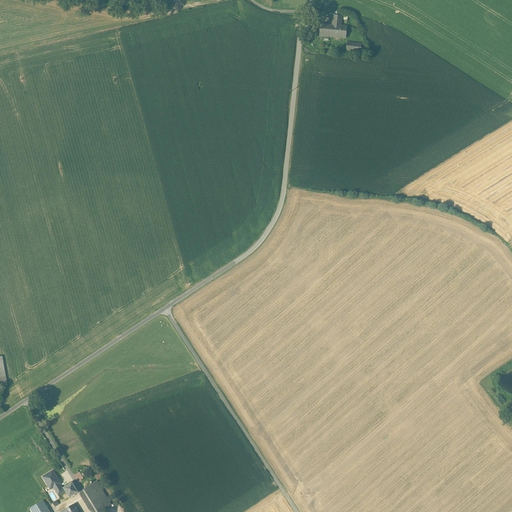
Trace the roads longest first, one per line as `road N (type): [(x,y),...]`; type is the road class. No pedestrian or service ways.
road 1 (unclassified): [(311,0),(274,219),(249,252),(164,308)]
road 2 (unclassified): [(164,308),(297,511)]
road 3 (unclassified): [(164,308),(0,417)]
